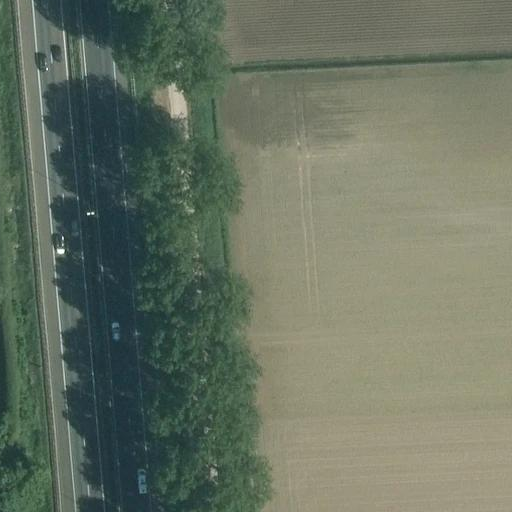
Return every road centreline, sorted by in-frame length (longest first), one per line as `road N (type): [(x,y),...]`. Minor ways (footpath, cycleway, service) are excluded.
road 1 (motorway): [(145,511),(101,0)]
road 2 (motorway): [(45,0),(88,511)]
road 3 (unclassified): [(205,511),(163,0)]
